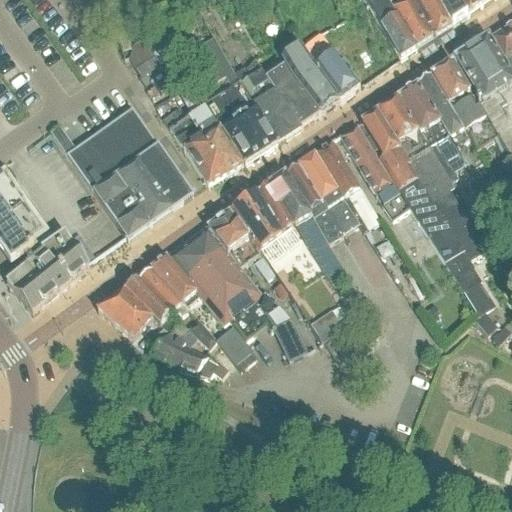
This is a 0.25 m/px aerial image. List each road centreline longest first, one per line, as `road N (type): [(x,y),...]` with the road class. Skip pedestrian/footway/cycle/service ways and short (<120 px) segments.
road 1 (residential): [(211,213),(115,77),(63,115)]
road 2 (secondary): [(8,496),(24,401),(12,357)]
